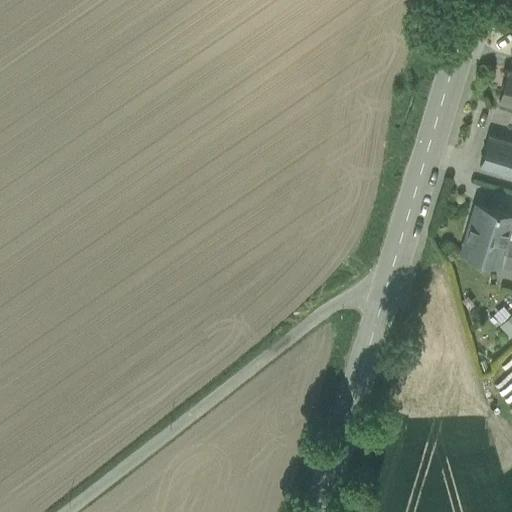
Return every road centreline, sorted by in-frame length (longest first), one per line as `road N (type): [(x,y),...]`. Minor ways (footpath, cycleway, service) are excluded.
road 1 (unclassified): [(61,511),(340,296),(393,278)]
road 2 (tertiary): [(393,278),(477,0)]
road 3 (tertiary): [(319,511),(393,278)]
